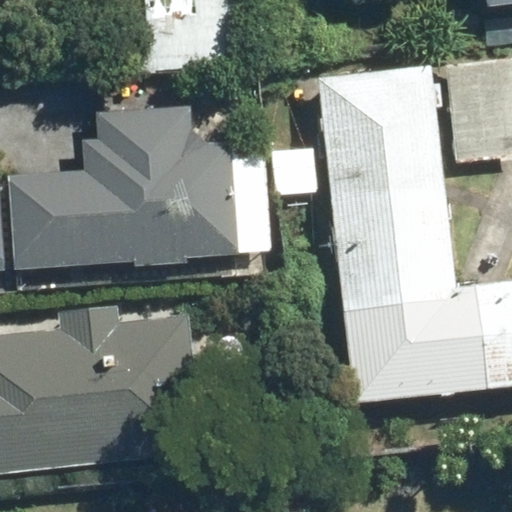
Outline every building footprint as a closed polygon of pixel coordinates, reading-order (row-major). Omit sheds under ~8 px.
[(253,66),(247,0),(144,0),(146,28),(28,37),(31,83),(253,66)] [(511,8),(511,0),(477,0),(479,12),(511,8)] [(511,157),(511,98),(508,58),(442,64),(452,164),(511,157)] [(511,281),(450,288),(427,67),(314,79),(348,405),(511,388),(511,281)] [(77,142),(80,171),(3,177),(10,271),(234,254),(225,143),(203,145),(187,131),(185,107),(90,115),(92,141),(77,142)] [(312,151),(269,156),(275,200),(318,195),(312,151)] [(59,328),(0,334),(0,473),(203,452),(188,316),(115,324),(113,306),(57,312),(59,328)]
